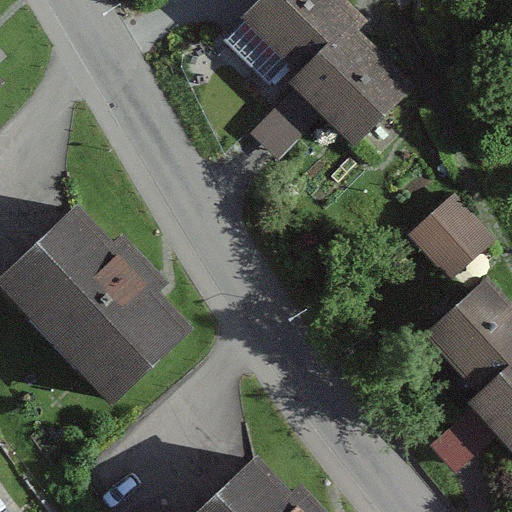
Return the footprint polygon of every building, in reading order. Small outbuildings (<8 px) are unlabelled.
[(337,0),(269,0),(242,27),(364,149),(426,88),(337,0)] [(459,195),(409,234),(448,283),(498,244),(459,195)] [(80,215),(3,289),(118,406),(195,331),(80,215)] [(511,299),(489,277),(427,340),(485,396),(468,413),(511,455),(511,299)] [(296,511),(249,464),(200,511),(296,511)]
